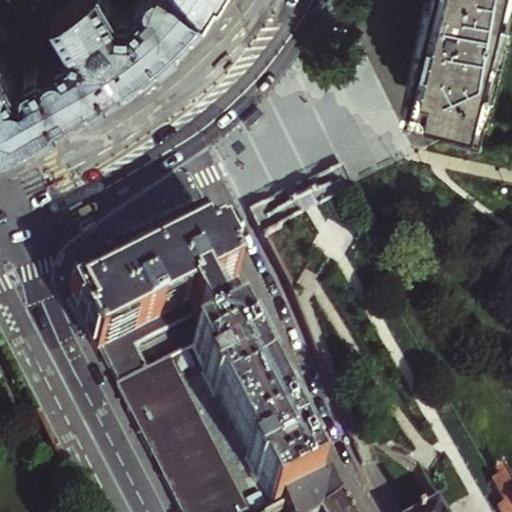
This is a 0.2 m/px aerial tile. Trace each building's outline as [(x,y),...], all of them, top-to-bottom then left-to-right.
[(61,0),(55,5),(72,34),(70,43),(22,69),(22,77),(16,77),(0,47),(0,133),(11,137),(42,119),(48,115),(66,106),(91,91),(99,87),(119,76),(125,72),(132,67),(86,0),(61,0)] [(12,0),(27,27),(55,5),(61,0),(12,0)] [(134,0),(131,5),(118,5),(115,0),(86,0),(132,67),(148,56),(153,53),(164,44),(166,42),(172,37),(178,31),(185,25),(197,14),(204,4),(199,0),(134,0)] [(511,0),(429,0),(427,10),(432,11),(413,91),(428,104),(499,67),(511,12),(511,0)] [(105,362),(118,387),(147,372),(136,349),(196,318),(207,341),(237,325),(252,318),(234,283),(237,282),(216,242),(207,247),(200,233),(192,237),(69,301),(86,334),(96,354),(100,352),(105,362)] [(237,325),(207,341),(190,350),(203,375),(200,377),(211,399),(215,398),(247,459),(244,461),(255,484),(259,482),(272,508),(294,496),(319,483),(237,325)] [(185,352),(172,359),(180,375),(193,368),(185,352)] [(114,388),(150,457),(152,461),(175,504),(178,511),(245,511),(167,361),(147,372),(118,387),(114,388)] [(511,511),(511,503),(509,498),(498,478),(490,482),(494,490),(487,493),(493,506),(496,511),(511,511)] [(325,511),(342,502),(329,480),(326,482),(325,480),(319,483),(321,486),(283,509),(285,511),(325,511)] [(259,494),(246,501),(251,511),(263,511),(267,510),(259,494)] [(325,511),(347,511),(342,502),(325,511)]
